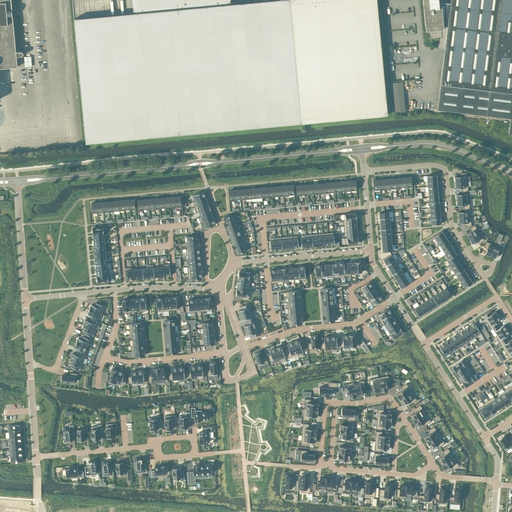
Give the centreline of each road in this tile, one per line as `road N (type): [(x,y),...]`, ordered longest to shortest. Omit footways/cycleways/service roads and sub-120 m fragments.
road 1 (residential): [(364,171),(443,168),(451,224),(471,257)]
road 2 (residential): [(394,297),(353,324),(297,329),(242,349)]
road 3 (residential): [(36,456),(25,298)]
road 4 (unclassified): [(44,178),(188,165)]
road 5 (residential): [(235,264),(371,250)]
road 6 (unclassified): [(387,146),(434,144),(511,171)]
road 7 (unclassified): [(211,163),(337,151)]
road 8 (residential): [(225,353),(104,356)]
road 9 (residential): [(156,446),(36,456)]
